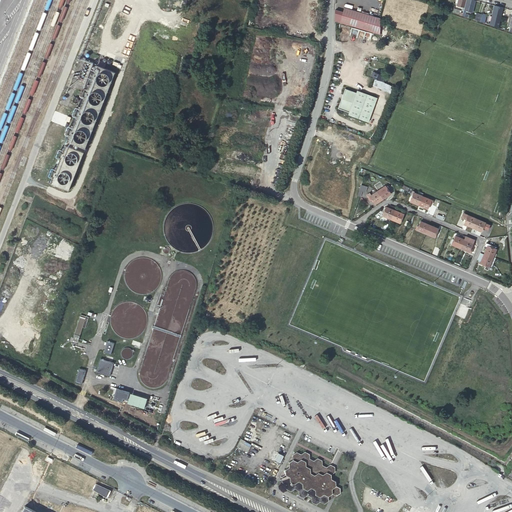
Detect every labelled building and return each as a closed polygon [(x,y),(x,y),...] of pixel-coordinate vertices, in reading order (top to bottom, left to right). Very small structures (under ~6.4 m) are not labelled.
[(472,12),(475,1),(472,0),(466,0),(465,7),(463,13),(462,15),(467,17),(468,15),(465,14),(466,11),(472,12)] [(503,8),(494,5),(490,25),(498,28),(503,8)] [(343,12),(335,10),(335,21),(340,23),(360,28),(376,33),(380,34),(380,23),(380,18),(344,8),(343,12)] [(66,142),(89,150),(118,74),(96,66),(66,142)] [(349,113),(348,115),(368,122),(378,98),(358,90),(357,93),(346,89),(338,108),(349,113)] [(49,183),(72,192),(87,155),(64,147),(49,183)] [(359,190),(357,196),(359,197),(360,197),(362,191),(366,192),(367,187),(361,184),(360,190),(359,190)] [(377,191),(382,199),(391,194),(385,186),(377,191)] [(374,204),(382,199),(377,191),(371,195),(369,193),(367,195),(370,200),(371,199),(374,204)] [(410,201),(418,205),(422,196),(414,193),(414,192),(412,191),(411,193),(412,194),(410,201)] [(422,196),(418,205),(427,209),(430,203),(431,204),(433,200),(422,196)] [(382,216),(391,219),(394,210),(389,208),(385,207),(382,216)] [(394,210),(391,219),(400,223),(403,214),(394,210)] [(472,228),(476,219),(467,215),(468,212),(463,210),(460,217),(464,219),(465,216),(467,216),(463,224),(472,228)] [(485,222),(476,219),(472,228),(481,232),(485,222)] [(415,229),(425,234),(429,225),(420,221),(418,227),(416,226),(415,229)] [(429,225),(425,234),(434,238),(438,229),(429,225)] [(451,245),(460,248),(464,239),(455,236),(451,245)] [(474,240),(465,236),(464,239),(460,248),(471,253),(472,249),(470,249),(473,243),(474,240)] [(484,254),(493,258),(496,249),(493,248),(487,245),(487,247),(484,254)] [(489,267),(493,258),(484,254),(480,262),(480,263),(486,266),(484,268),(488,270),(489,267)] [(160,296),(154,314),(157,315),(140,371),(140,375),(140,379),(142,382),(144,383),(145,385),(146,386),(148,387),(151,387),(153,387),(156,387),(158,386),(162,385),(164,383),(166,380),(169,373),(196,287),(197,284),(196,281),(195,278),(193,275),(191,273),(189,272),(186,271),(183,270),(181,270),(178,271),(175,272),(173,273),(171,276),(169,279),(163,297),(160,296)] [(89,317),(81,314),(73,340),(78,342),(82,327),(85,328),(89,317)] [(103,352),(110,354),(114,343),(106,340),(103,352)] [(132,355),(132,354),(132,353),(132,352),(132,351),(131,350),(131,349),(130,349),(129,348),(128,348),(127,348),(126,348),(125,348),(124,348),(123,349),(122,350),(121,351),(121,352),(121,353),(121,354),(121,355),(121,356),(122,357),(122,358),(123,358),(124,359),(125,359),(126,359),(127,359),(128,359),(129,359),(130,358),(131,358),(131,357),(132,356),(132,355)] [(96,372),(109,376),(114,363),(100,359),(96,372)] [(75,382),(82,385),(86,371),(79,369),(75,382)] [(148,412),(153,414),(156,403),(148,400),(149,399),(116,388),(112,399),(149,411),(148,412)] [(273,458),(278,461),(282,454),(277,452),(273,458)] [(301,454),(297,452),(293,455),(293,460),(289,462),(289,467),(285,470),(286,475),(282,477),(282,482),(286,484),(287,489),(291,491),(295,489),(299,491),(299,496),(304,498),(308,495),(312,497),(312,502),(317,504),(321,502),(325,504),(329,501),(329,496),(332,494),(337,496),(342,493),(341,488),(336,486),(336,481),(332,479),(331,475),(335,472),(335,467),(330,465),(326,467),(322,465),(322,460),(318,458),(314,461),(310,458),(309,454),(305,452),(301,454)] [(96,483),(93,489),(104,495),(107,498),(109,496),(110,495),(111,493),(111,490),(107,490),(96,483)]
